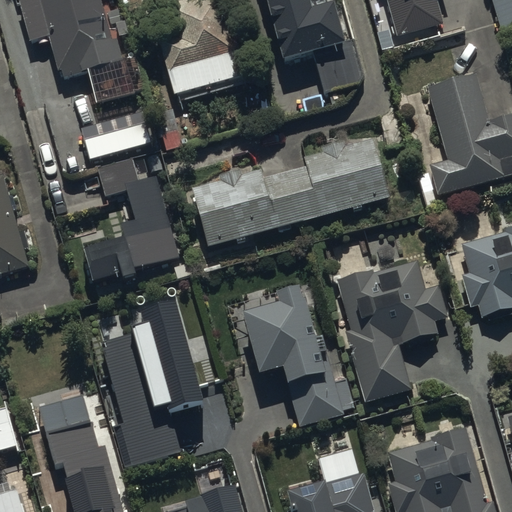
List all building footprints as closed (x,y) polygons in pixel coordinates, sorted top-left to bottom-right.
[(109,0),(18,0),(34,57),(53,51),(60,76),(125,58),(109,0)] [(160,41),(176,97),(252,76),(230,0),(197,0),(169,8),(177,36),(160,41)] [(267,0),(284,63),(313,55),(325,99),(366,88),(354,44),(346,46),(335,3),(312,9),(309,0),(267,0)] [(391,47),(440,32),(431,0),(392,0),(394,4),(380,8),(391,47)] [(511,0),(490,0),(500,33),(511,29),(511,0)] [(511,109),(488,116),(475,71),(427,84),(448,157),(430,162),(439,194),(511,173),(511,109)] [(71,93),(47,99),(58,142),(56,142),(64,175),(96,167),(89,140),(82,141),(71,93)] [(192,184),(209,243),(388,194),(372,136),(345,144),(343,137),(321,143),(323,149),(302,155),(305,165),(263,176),(261,168),(248,172),(246,166),(220,173),(221,176),(192,184)] [(133,158),(98,167),(105,193),(128,187),(136,216),(120,220),(123,231),(105,236),(103,229),(81,235),(92,278),(180,254),(158,173),(138,178),(133,158)] [(0,272),(29,265),(4,171),(0,171),(0,272)] [(503,234),(461,246),(469,275),(461,277),(470,310),(478,307),(482,321),(511,312),(511,228),(502,231),(503,234)] [(346,334),(364,405),(412,392),(400,345),(438,335),(435,325),(449,322),(440,289),(426,293),(418,262),(338,283),(351,333),(346,334)] [(278,301),(244,310),(259,370),(284,364),(301,429),(344,417),(343,413),(356,410),(348,380),(336,383),(323,334),(315,336),(305,299),(303,299),(300,285),(275,291),(278,301)] [(112,428),(124,474),(188,457),(176,413),(201,406),(175,307),(142,316),(144,326),(133,329),(135,335),(102,343),(124,426),(112,428)] [(48,439),(91,427),(83,398),(40,410),(48,439)] [(0,400),(0,446),(17,442),(4,399),(0,400)] [(91,427),(48,439),(57,471),(62,469),(73,511),(120,511),(103,450),(98,452),(92,427),(91,427)] [(497,511),(495,504),(489,505),(470,429),(432,439),(432,442),(389,453),(397,484),(389,486),(395,511),(497,511)] [(375,511),(364,474),(286,497),(290,511),(375,511)] [(23,511),(17,491),(0,495),(0,511),(23,511)] [(238,511),(234,493),(187,507),(188,511),(186,511),(238,511)]
